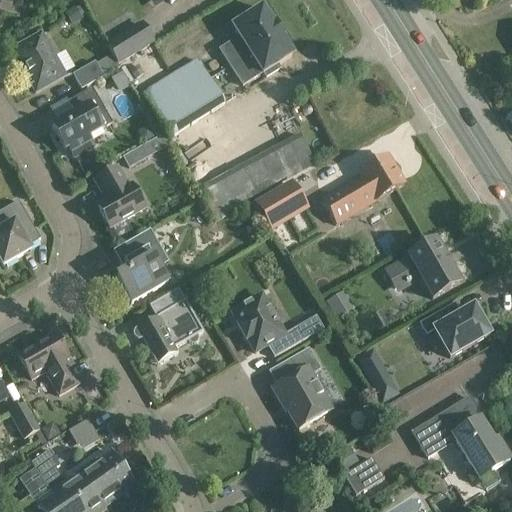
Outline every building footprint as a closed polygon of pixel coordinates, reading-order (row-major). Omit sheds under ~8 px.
[(64,16),(72,27),(82,20),(74,9),(64,16)] [(276,29),(275,27),(274,29),(262,11),(233,30),(239,40),(220,53),(243,88),(262,76),(263,77),(264,76),(267,80),(279,71),(277,68),(293,58),(281,41),(283,40),(282,38),(276,29)] [(105,46),(112,57),(117,65),(154,43),(143,24),(105,46)] [(24,74),(36,95),(64,79),(53,59),(56,58),(48,43),(45,45),(41,37),(14,52),(26,73),(24,74)] [(195,62),(141,96),(169,142),(225,107),(195,62)] [(94,64),(72,77),(80,92),(103,79),(96,67),(94,64)] [(138,67),(129,73),(135,82),(144,76),(138,67)] [(91,91),(68,104),(75,116),(51,130),(64,153),(68,151),(73,161),(93,150),(87,140),(112,126),(100,106),(91,91)] [(161,136),(154,124),(136,134),(143,146),(161,136)] [(285,144),(238,169),(256,201),(303,175),(285,144)] [(142,152),(122,163),(127,174),(148,162),(142,152)] [(322,203),(336,227),(350,218),(404,186),(387,158),(359,175),(362,179),(322,203)] [(93,183),(105,202),(95,208),(109,232),(144,212),(131,188),(128,190),(116,170),(93,183)] [(257,207),(271,231),(306,211),(291,187),(257,207)] [(22,257),(20,253),(40,242),(18,204),(0,213),(0,265),(2,269),(22,257)] [(112,254),(125,276),(116,282),(130,307),(167,286),(148,252),(157,247),(149,233),(112,254)] [(435,245),(384,274),(394,290),(420,282),(432,302),(459,286),(435,245)] [(195,287),(202,298),(216,290),(209,278),(195,287)] [(139,342),(141,342),(148,353),(156,368),(177,356),(174,351),(187,343),(189,346),(191,346),(194,347),(196,345),(198,343),(198,340),(196,338),(202,334),(177,292),(148,309),(155,320),(135,331),(134,332),(133,334),(132,336),(132,337),(133,339),(133,340),(135,341),(136,342),(138,342),(139,342)] [(328,304),(336,319),(354,309),(346,294),(328,304)] [(235,329),(245,345),(247,343),(254,355),(266,348),(273,360),(302,343),(295,330),(283,337),(260,299),(231,315),(238,327),(235,329)] [(453,322),(447,310),(419,327),(425,338),(434,334),(449,361),(489,338),(487,335),(490,333),(483,321),(480,323),(473,310),(461,317),(453,322)] [(17,359),(31,382),(44,374),(58,398),(78,387),(64,363),(68,361),(54,337),(17,359)] [(287,415),(297,433),(331,414),(310,378),(320,372),(308,351),(285,364),(286,365),(289,363),(297,377),(272,392),(281,408),(284,406),(289,414),(287,415)] [(407,416),(466,382),(458,368),(399,402),(407,416)] [(397,400),(384,378),(368,387),(381,409),(397,400)] [(455,443),(479,481),(485,492),(498,484),(492,473),(509,463),(496,442),(492,445),(479,423),(482,421),(469,399),(412,435),(427,460),(455,443)] [(23,441),(34,435),(39,432),(24,406),(8,415),(23,441)] [(364,410),(360,423),(377,430),(381,418),(364,410)] [(76,443),(95,432),(89,422),(70,433),(76,443)] [(59,437),(52,424),(39,432),(46,445),(59,437)] [(370,436),(360,442),(367,454),(376,448),(370,436)] [(358,465),(349,450),(329,461),(338,476),(358,465)] [(51,494),(61,509),(120,468),(110,454),(65,485),(55,472),(60,469),(48,453),(29,466),(35,473),(50,495),(51,494)] [(342,479),(355,499),(383,481),(371,462),(342,479)] [(96,511),(133,487),(120,468),(61,509),(51,494),(50,495),(34,506),(38,511),(96,511)]
